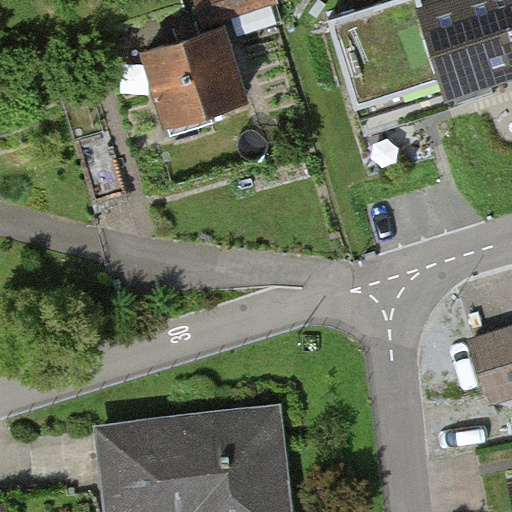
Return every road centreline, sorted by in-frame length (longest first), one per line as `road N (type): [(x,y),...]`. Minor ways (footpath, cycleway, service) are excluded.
road 1 (residential): [(389,284),(0,402)]
road 2 (residential): [(412,511),(389,284)]
road 3 (residential): [(389,284),(511,245)]
